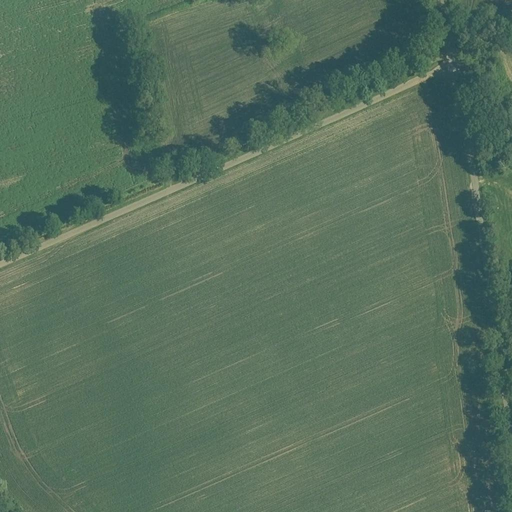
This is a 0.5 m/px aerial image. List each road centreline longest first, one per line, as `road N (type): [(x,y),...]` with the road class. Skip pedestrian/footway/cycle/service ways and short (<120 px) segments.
road 1 (unclassified): [(453,54),(0,262)]
road 2 (unclassified): [(511,442),(453,54)]
